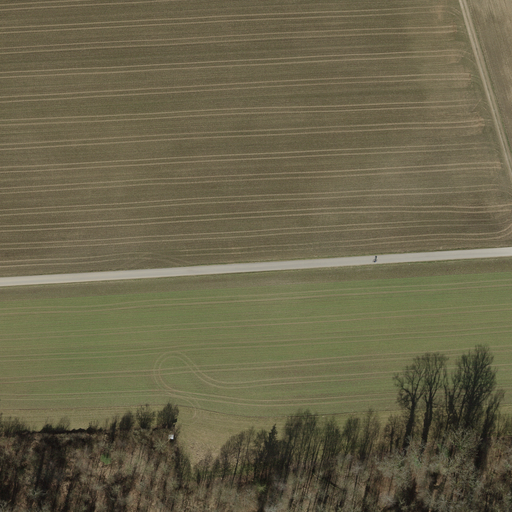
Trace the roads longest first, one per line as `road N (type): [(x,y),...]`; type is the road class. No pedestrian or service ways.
road 1 (unclassified): [(511,251),(0,282)]
road 2 (track): [(511,168),(462,0)]
